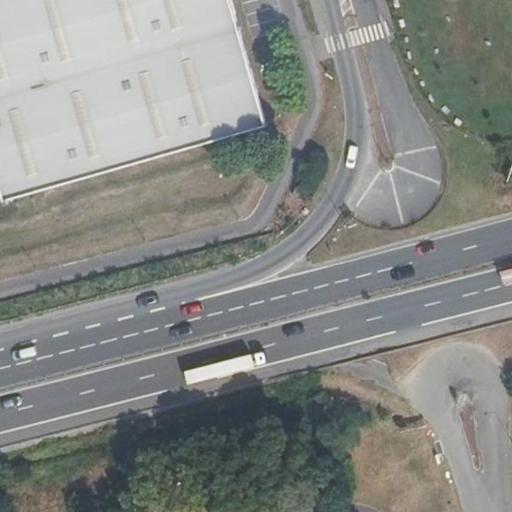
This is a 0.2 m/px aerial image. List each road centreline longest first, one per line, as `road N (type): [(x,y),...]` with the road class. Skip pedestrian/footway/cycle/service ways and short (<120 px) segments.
road 1 (trunk): [(0,415),(511,285)]
road 2 (trunk): [(511,230),(23,355)]
road 3 (trunk): [(359,156),(330,210),(262,269),(23,355)]
road 4 (unclassified): [(359,156),(364,189),(382,200),(409,192),(421,162),(361,0)]
road 5 (unclassified): [(484,380),(452,370),(436,384),(432,406),(488,508)]
road 6 (unclassified): [(331,0),(359,156)]
road 7 (unclassified): [(488,508),(484,380)]
